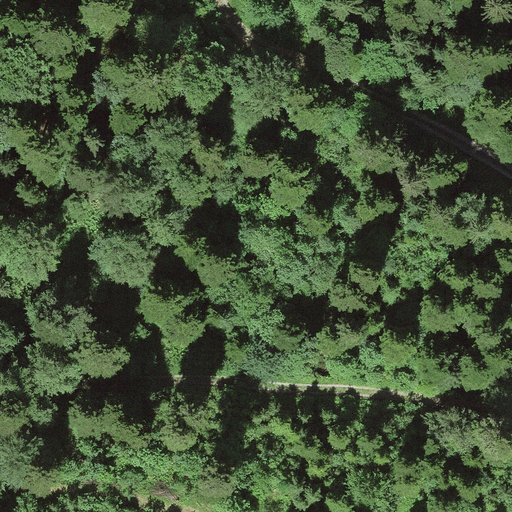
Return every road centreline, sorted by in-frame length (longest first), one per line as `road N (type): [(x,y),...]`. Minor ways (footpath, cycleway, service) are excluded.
road 1 (track): [(0,360),(36,376),(375,389),(511,417)]
road 2 (track): [(511,171),(267,44),(218,0)]
road 3 (track): [(183,511),(0,483)]
